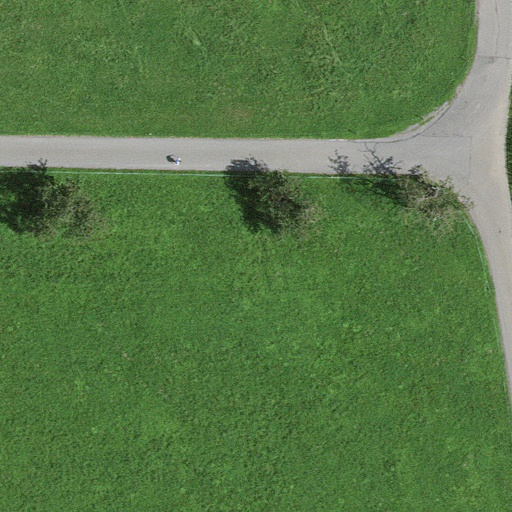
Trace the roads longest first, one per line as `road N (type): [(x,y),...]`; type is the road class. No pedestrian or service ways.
road 1 (residential): [(0,151),(310,157),(435,144),(465,125),(489,81),(500,47),(496,0)]
road 2 (track): [(511,303),(465,125)]
